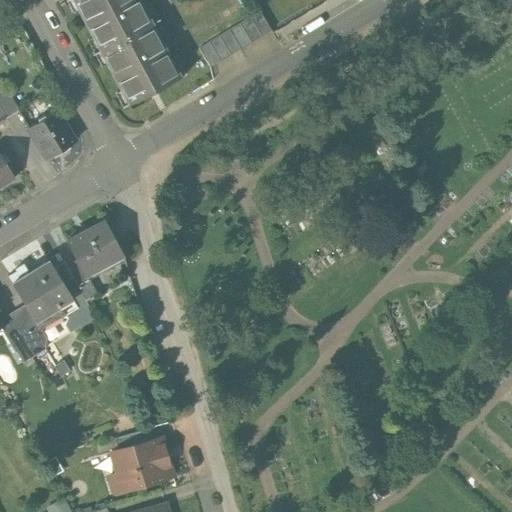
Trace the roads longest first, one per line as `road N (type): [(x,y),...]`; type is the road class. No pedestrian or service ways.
road 1 (residential): [(231,511),(117,159)]
road 2 (residential): [(117,159),(390,0)]
road 3 (residential): [(117,159),(39,0)]
road 4 (residential): [(0,231),(117,159)]
